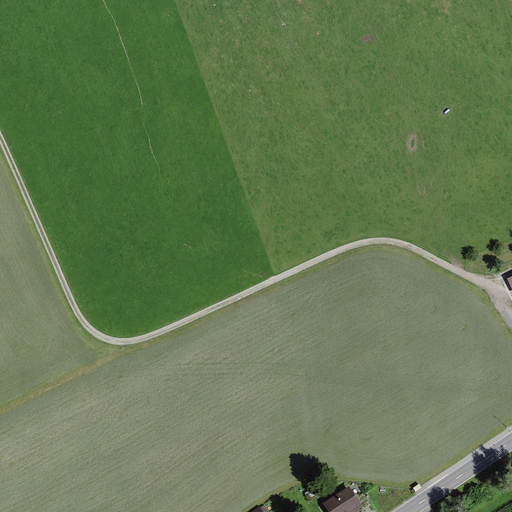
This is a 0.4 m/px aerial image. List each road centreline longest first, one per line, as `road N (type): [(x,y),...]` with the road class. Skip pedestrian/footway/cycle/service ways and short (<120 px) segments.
road 1 (track): [(511,320),(488,283),(378,241),(339,250),(156,334),(104,339),(77,313),(0,136)]
road 2 (tertiary): [(511,441),(407,511)]
